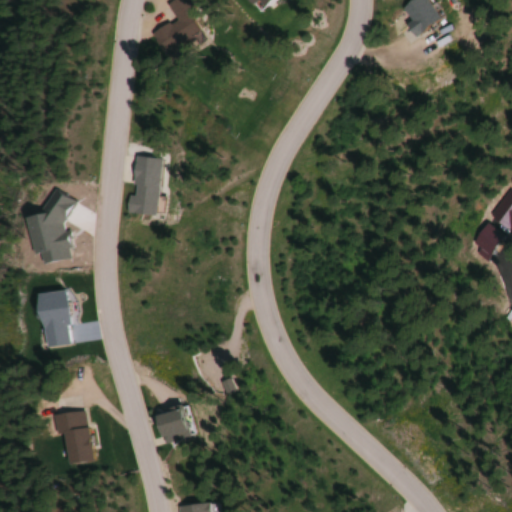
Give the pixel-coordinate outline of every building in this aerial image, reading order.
[(146,33),(164,21),(166,24),(174,19),(163,3),(167,0),(191,0),(207,25),(161,55),(146,33)] [(257,9),(267,0),(241,0),(247,7),(252,2),(257,9)] [(430,19),(417,0),(404,0),(393,8),(403,23),(398,27),(404,37),(430,19)] [(121,212),(123,195),(128,195),(130,171),(131,158),(153,160),(148,214),(121,212)] [(42,347),(32,293),(59,289),(65,325),(61,326),(63,335),(65,343),(42,347)] [(154,433),(148,413),(161,409),(160,406),(164,404),(174,401),(183,433),(162,439),(160,431),(154,433)] [(68,414),(77,413),(94,410),(98,428),(103,427),(108,459),(83,463),(78,432),(72,433),(68,414)] [(174,511),(174,505),(205,501),(206,511),(174,511)]
